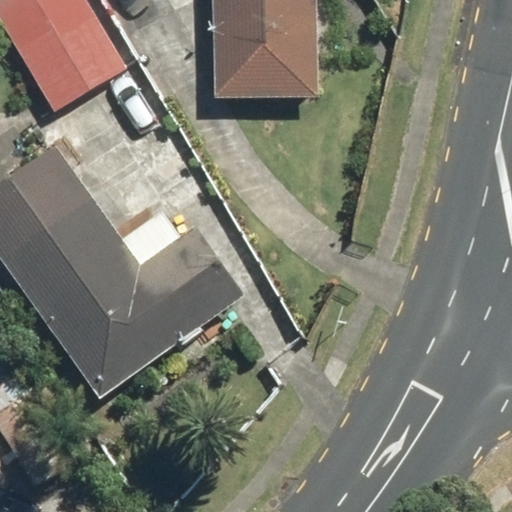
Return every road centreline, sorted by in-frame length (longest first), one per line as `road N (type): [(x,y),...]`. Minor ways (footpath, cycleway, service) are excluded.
road 1 (tertiary): [(499,254),(444,399)]
road 2 (tertiary): [(444,399),(361,511)]
